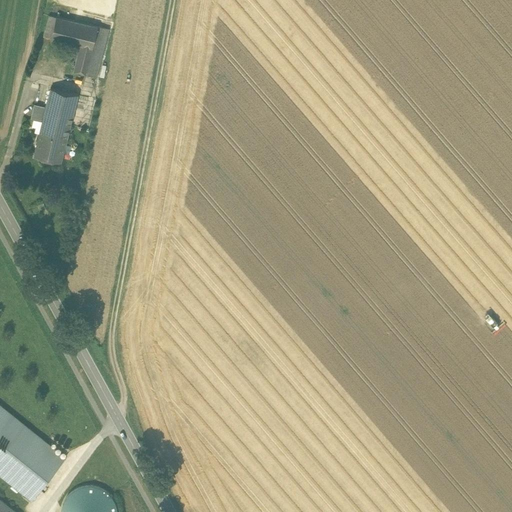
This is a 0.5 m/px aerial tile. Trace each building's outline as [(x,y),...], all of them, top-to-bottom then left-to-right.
[(50,14),(44,35),(51,37),(57,16),(50,14)] [(98,26),(57,16),(51,37),(81,44),(81,45),(93,47),(98,26)] [(93,47),(86,74),(96,77),(109,28),(98,26),(93,47)] [(93,47),(81,45),(74,71),(86,74),(93,47)] [(78,94),(51,87),(41,126),(69,132),(78,94)] [(45,106),(35,103),(31,118),(41,120),(45,106)] [(69,132),(41,126),(34,155),(62,161),(69,132)] [(47,441),(0,403),(0,471),(32,497),(66,456),(47,441)] [(47,441),(66,456),(71,450),(52,435),(47,441)] [(67,495),(62,507),(61,511),(117,511),(118,509),(115,499),(106,489),(97,485),(86,484),(76,487),(67,495)] [(18,511),(0,496),(0,511),(18,511)]
